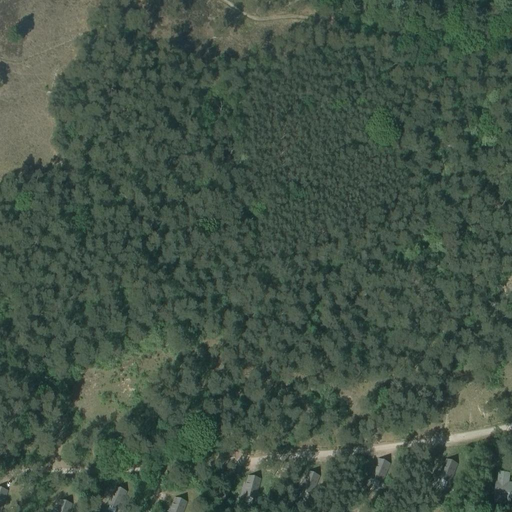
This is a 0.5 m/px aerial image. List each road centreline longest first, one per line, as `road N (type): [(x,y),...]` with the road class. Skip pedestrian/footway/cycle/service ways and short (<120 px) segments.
road 1 (track): [(257,18),(235,80),(243,197),(262,284),(511,374)]
road 2 (track): [(222,0),(257,18),(291,14),(511,52)]
road 3 (unknown): [(314,0),(364,12),(398,2),(436,17),(508,0)]
